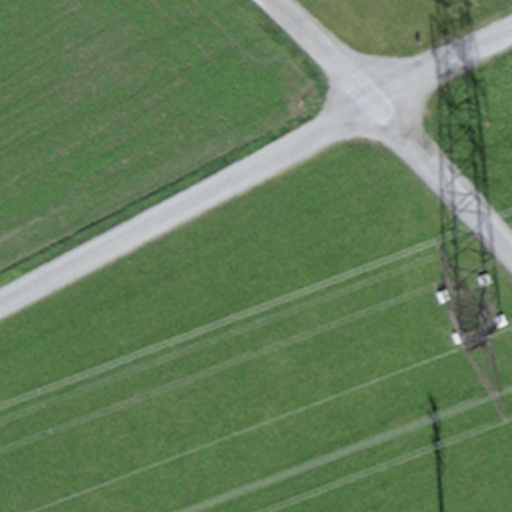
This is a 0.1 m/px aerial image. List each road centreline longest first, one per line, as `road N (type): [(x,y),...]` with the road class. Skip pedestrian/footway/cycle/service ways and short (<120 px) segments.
road 1 (track): [(0,292),(371,90),(511,25)]
road 2 (track): [(278,0),(463,182),(511,243)]
